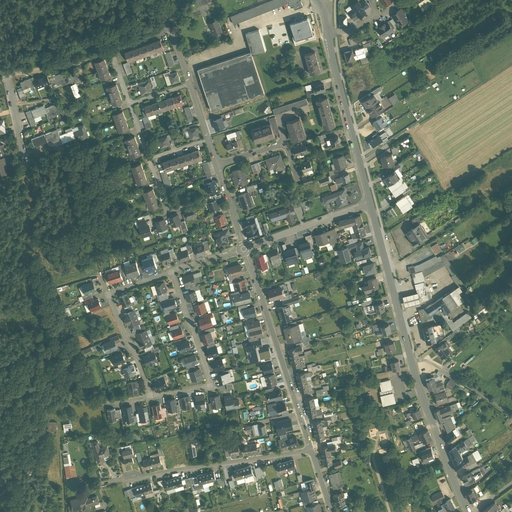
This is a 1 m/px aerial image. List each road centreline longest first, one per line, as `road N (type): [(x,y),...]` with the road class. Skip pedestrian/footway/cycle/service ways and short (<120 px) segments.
road 1 (residential): [(111,48),(64,68),(6,73),(26,173)]
road 2 (residential): [(243,249),(310,449)]
road 3 (residential): [(310,449),(132,478)]
road 4 (residential): [(172,272),(211,384),(151,395)]
road 5 (residential): [(172,272),(108,294),(151,395)]
road 6 (tertiary): [(372,203),(328,32)]
road 7 (tertiary): [(414,363),(372,203)]
road 8 (tertiary): [(470,511),(414,363)]
road 9 (residential): [(243,249),(372,203)]
